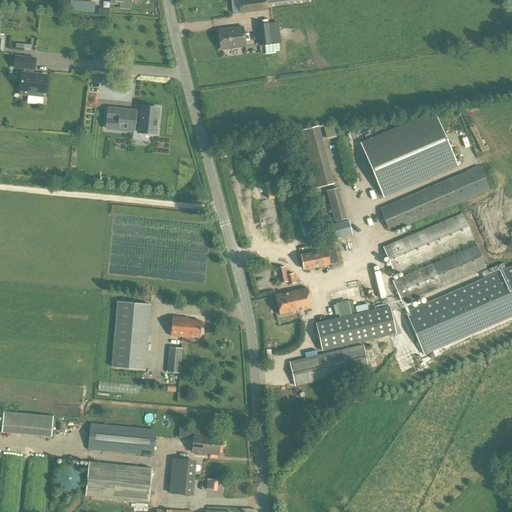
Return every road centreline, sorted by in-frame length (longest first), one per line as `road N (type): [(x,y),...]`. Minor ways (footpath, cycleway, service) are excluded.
road 1 (unclassified): [(264,511),(248,309),(167,0)]
road 2 (unknown): [(233,253),(277,253),(310,269),(350,253),(356,213),(324,146)]
road 3 (track): [(221,207),(0,186)]
